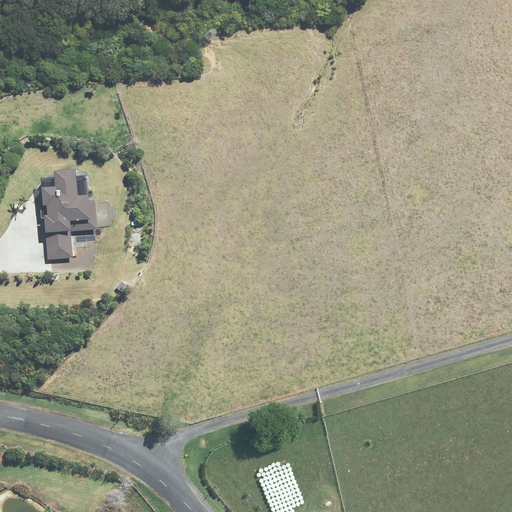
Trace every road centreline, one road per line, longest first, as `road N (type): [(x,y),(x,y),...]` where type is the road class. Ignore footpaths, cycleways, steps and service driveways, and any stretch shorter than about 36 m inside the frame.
road 1 (unknown): [(151,474),(258,417),(511,340)]
road 2 (tertiary): [(0,415),(108,447),(192,511)]
